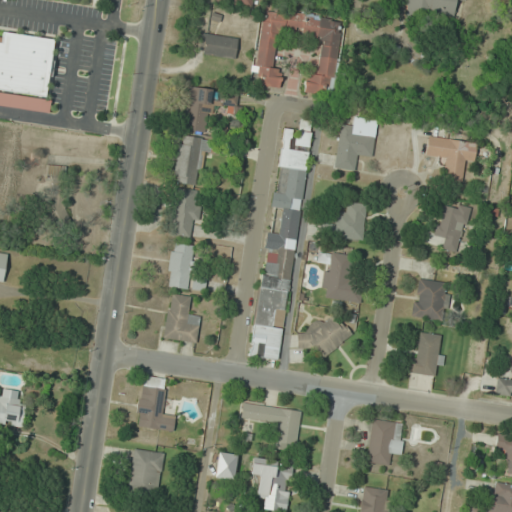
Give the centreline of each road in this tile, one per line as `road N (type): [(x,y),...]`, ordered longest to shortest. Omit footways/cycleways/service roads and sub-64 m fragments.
road 1 (tertiary): [(156,0),(79,511)]
road 2 (residential): [(104,351),(468,408)]
road 3 (residential): [(234,374),(279,106)]
road 4 (residential): [(372,393),(405,209)]
road 5 (residential): [(325,511),(343,393)]
